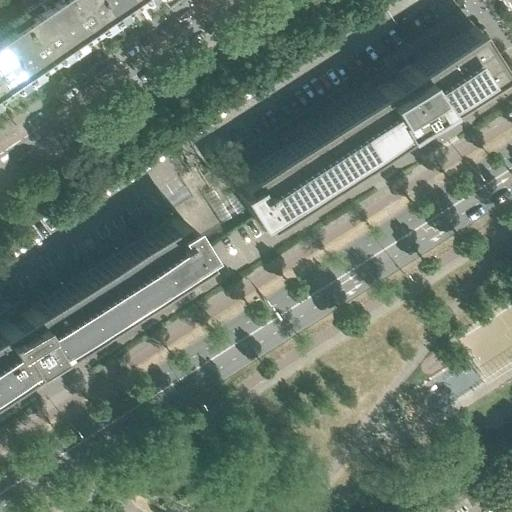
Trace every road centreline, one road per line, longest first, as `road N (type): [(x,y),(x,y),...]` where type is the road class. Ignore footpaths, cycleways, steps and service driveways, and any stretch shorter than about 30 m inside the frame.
road 1 (secondary): [(511,170),(0,497)]
road 2 (residential): [(0,160),(231,0)]
